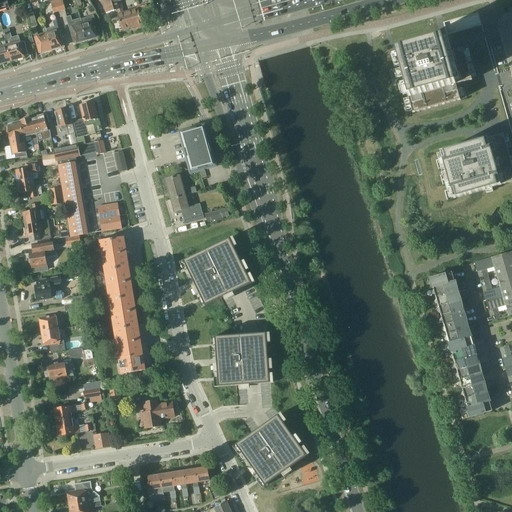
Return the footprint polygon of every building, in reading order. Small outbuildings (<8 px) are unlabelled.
[(0,0),(0,9),(9,7),(7,0),(0,0)] [(54,13),(59,12),(59,10),(56,0),(49,0),(52,6),(54,13)] [(56,0),(59,10),(59,12),(66,10),(62,0),(56,0)] [(123,8),(120,0),(101,0),(106,13),(117,10),(118,14),(117,15),(121,29),(134,26),(134,28),(142,25),(138,9),(123,13),(122,8),(123,8)] [(45,53),(52,51),(47,34),(39,37),(36,27),(38,27),(34,12),(28,14),(34,38),(33,38),(35,44),(36,44),(39,53),(44,52),(45,53)] [(82,24),(86,41),(93,39),(93,38),(98,36),(95,27),(96,27),(95,21),(94,16),(81,19),(82,24)] [(80,43),(86,41),(82,24),(81,19),(73,22),(72,17),(66,18),(69,28),(70,34),(72,34),(74,43),(79,42),(80,43)] [(54,32),(47,34),(52,51),(58,50),(57,48),(63,47),(60,37),(62,37),(58,20),(53,22),(55,28),(53,28),(54,32)] [(443,23),(384,39),(392,69),(389,70),(393,86),(397,85),(418,159),(414,160),(419,176),(422,175),(431,205),(447,200),(447,201),(454,199),(511,182),(511,132),(482,25),(447,35),(443,23)] [(5,41),(11,61),(24,57),(24,56),(28,55),(24,42),(21,43),(19,36),(12,38),(9,29),(3,31),(5,41)] [(5,41),(0,42),(0,64),(11,61),(5,41)] [(99,117),(98,117),(94,102),(81,106),(85,119),(73,122),(78,138),(89,135),(87,126),(93,124),(95,132),(102,130),(99,117)] [(75,134),(72,124),(68,109),(56,112),(60,127),(61,127),(62,132),(68,130),(69,135),(75,134)] [(33,119),(32,119),(37,135),(37,139),(38,142),(51,138),(51,135),(50,131),(48,131),(44,116),(38,117),(37,116),(34,117),(33,119)] [(21,122),(20,122),(25,138),(37,135),(32,119),(27,121),(25,120),(22,121),(21,122)] [(9,125),(8,126),(10,135),(9,137),(9,140),(11,141),(12,152),(13,153),(13,155),(15,155),(15,158),(16,159),(27,157),(27,153),(25,138),(20,122),(15,124),(13,123),(10,124),(9,125)] [(181,132),(191,172),(215,165),(205,126),(181,132)] [(95,142),(78,146),(80,156),(98,152),(98,155),(107,153),(104,140),(95,142)] [(76,157),(80,156),(78,146),(78,144),(54,149),(56,161),(57,161),(76,157)] [(12,152),(6,153),(7,160),(16,159),(15,158),(15,155),(13,155),(13,153),(12,152)] [(127,171),(123,152),(122,152),(115,154),(120,173),(127,171)] [(55,155),(42,156),(43,166),(56,165),(55,155)] [(58,165),(77,162),(76,157),(57,161),(58,165)] [(16,172),(18,182),(34,180),(39,179),(38,173),(39,173),(37,162),(26,164),(27,169),(17,171),(16,172)] [(77,162),(58,165),(59,173),(79,170),(78,162),(77,162)] [(59,173),(60,180),(80,177),(79,170),(59,173)] [(167,179),(173,199),(186,195),(181,175),(167,179)] [(81,184),(80,177),(60,180),(62,187),(81,184)] [(31,192),(32,198),(39,197),(39,195),(42,195),(41,185),(35,186),(34,180),(18,182),(19,192),(21,193),(31,192)] [(62,187),(63,194),(82,191),(81,184),(62,187)] [(49,189),(50,199),(63,196),(63,194),(62,187),(49,189)] [(63,194),(63,196),(64,201),(84,198),(82,191),(63,194)] [(176,212),(181,211),(185,224),(203,219),(199,205),(190,207),(186,195),(173,199),(176,212)] [(52,206),(64,203),(64,201),(63,196),(50,199),(52,206)] [(64,201),(64,203),(65,208),(85,205),(84,198),(64,201)] [(23,216),(22,216),(23,222),(24,222),(24,225),(47,221),(44,204),(40,205),(40,204),(33,205),(34,211),(24,213),(23,214),(23,216)] [(100,219),(120,216),(118,204),(98,207),(100,219)] [(65,208),(67,215),(86,212),(85,205),(65,208)] [(205,214),(207,222),(229,216),(227,208),(205,214)] [(86,212),(67,215),(68,222),(87,219),(86,212)] [(122,229),(120,216),(100,219),(102,232),(122,229)] [(69,229),(89,226),(87,219),(68,222),(69,229)] [(25,227),(24,228),(25,233),(26,233),(26,235),(28,236),(29,236),(30,242),(33,242),(52,239),(49,220),(47,221),(24,225),(25,227)] [(89,226),(69,229),(70,237),(90,234),(91,234),(91,233),(90,233),(89,226)] [(58,239),(59,240),(66,239),(66,238),(69,237),(68,230),(59,232),(60,239),(58,239)] [(66,239),(59,240),(59,243),(66,242),(67,246),(81,244),(79,237),(66,239)] [(124,237),(100,241),(102,250),(104,250),(114,307),(135,304),(131,281),(129,265),(124,237)] [(230,239),(184,261),(206,306),(252,284),(230,239)] [(30,260),(29,260),(30,266),(31,266),(31,267),(36,266),(37,272),(48,270),(47,264),(48,264),(46,257),(52,256),(56,255),(53,242),(32,246),(33,254),(29,254),(30,260)] [(511,252),(502,255),(508,275),(511,273),(511,252)] [(487,269),(495,267),(498,278),(508,275),(502,255),(475,263),(478,272),(482,271),(485,281),(490,280),(487,269)] [(434,288),(456,282),(455,281),(452,272),(443,275),(441,274),(440,276),(430,279),(431,282),(430,284),(432,285),(433,289),(434,288)] [(511,289),(508,275),(498,278),(501,288),(493,290),(490,280),(485,281),(488,292),(484,293),(486,302),(511,294),(511,289)] [(53,298),(53,296),(54,296),(55,298),(57,300),(63,299),(64,297),(64,295),(63,293),(61,291),(57,292),(56,290),(55,286),(63,284),(62,278),(54,279),(55,281),(44,283),(44,281),(37,282),(38,288),(35,288),(37,301),(53,298)] [(435,295),(436,298),(458,291),(456,282),(434,288),(435,292),(433,294),(435,295)] [(461,300),(458,291),(436,298),(437,301),(436,303),(438,304),(439,307),(461,300)] [(511,294),(486,302),(489,311),(493,309),(496,320),(501,319),(498,308),(506,305),(509,316),(511,315),(511,294)] [(73,297),(74,304),(74,305),(87,302),(85,295),(73,297)] [(441,313),(442,316),(464,310),(461,300),(439,307),(440,310),(439,312),(441,313)] [(74,305),(74,304),(64,305),(65,312),(88,308),(87,302),(74,305)] [(135,304),(114,307),(123,365),(120,365),(122,374),(146,370),(141,341),(138,325),(135,304)] [(466,319),(464,310),(442,316),(443,319),(441,321),(443,322),(444,325),(466,319)] [(41,321),(43,333),(58,330),(56,318),(41,321)] [(469,328),(466,319),(444,325),(445,329),(444,330),(446,331),(447,335),(469,328)] [(472,337),(469,328),(447,335),(448,337),(447,339),(449,340),(449,343),(450,343),(472,337)] [(58,330),(43,333),(45,345),(50,344),(52,353),(66,351),(64,342),(60,342),(58,330)] [(267,334),(215,337),(219,387),(270,384),(267,334)] [(474,346),(472,337),(450,343),(449,343),(450,347),(449,349),(451,350),(452,353),(474,346)] [(94,346),(81,348),(84,364),(97,362),(94,346)] [(455,362),(477,355),(474,346),(452,353),(453,356),(452,358),(454,359),(455,362)] [(503,359),(505,368),(511,366),(511,356),(511,357),(509,346),(504,347),(507,358),(503,359)] [(480,365),(477,355),(455,362),(456,365),(455,367),(457,368),(458,371),(480,365)] [(61,379),(73,377),(71,361),(58,363),(59,364),(48,366),(50,379),(61,377),(61,379)] [(459,377),(460,380),(482,373),(480,365),(458,371),(459,375),(457,376),(459,377)] [(485,384),(482,373),(460,380),(461,384),(460,386),(462,387),(463,390),(485,384)] [(85,398),(101,396),(104,396),(102,382),(84,384),(85,391),(84,392),(85,398)] [(465,396),(466,399),(488,393),(485,384),(463,390),(464,393),(463,395),(465,396)] [(110,391),(112,404),(121,403),(119,390),(110,391)] [(468,408),(490,402),(488,393),(466,399),(466,402),(465,404),(467,405),(468,407),(468,408)] [(143,422),(144,429),(162,427),(161,420),(168,419),(175,418),(173,402),(159,404),(158,400),(142,403),(144,412),(140,413),(141,422),(143,422)] [(491,403),(490,402),(468,408),(468,407),(468,408),(469,411),(468,413),(470,414),(471,418),(480,415),(482,416),(483,414),(493,411),(490,403),(491,403)] [(57,422),(75,420),(74,412),(77,412),(76,406),(55,410),(57,422)] [(278,415),(236,445),(265,486),(307,456),(278,415)] [(75,420),(57,422),(59,435),(81,432),(80,427),(76,427),(75,420)] [(96,449),(111,447),(108,434),(94,436),(95,440),(96,447),(96,449)] [(203,468),(196,469),(198,482),(210,480),(210,482),(217,481),(215,477),(209,478),(208,467),(203,468)] [(199,494),(198,482),(196,469),(184,471),(186,484),(194,483),(195,495),(199,494)] [(174,486),(182,485),(183,497),(187,496),(186,484),(184,471),(172,473),(174,486)] [(174,486),(172,473),(160,474),(162,488),(163,493),(170,492),(171,499),(176,498),(174,486)] [(163,493),(162,488),(160,474),(148,476),(149,482),(148,483),(148,484),(149,484),(150,490),(158,488),(160,501),(164,500),(163,493)] [(69,495),(67,497),(68,500),(70,501),(70,506),(100,502),(100,498),(93,499),(91,482),(75,485),(77,493),(68,494),(69,495)] [(101,506),(100,502),(70,506),(71,511),(70,511),(93,511),(93,507),(101,506)] [(231,511),(227,502),(226,502),(223,504),(222,504),(221,504),(220,504),(220,505),(215,508),(216,511),(231,511)]
